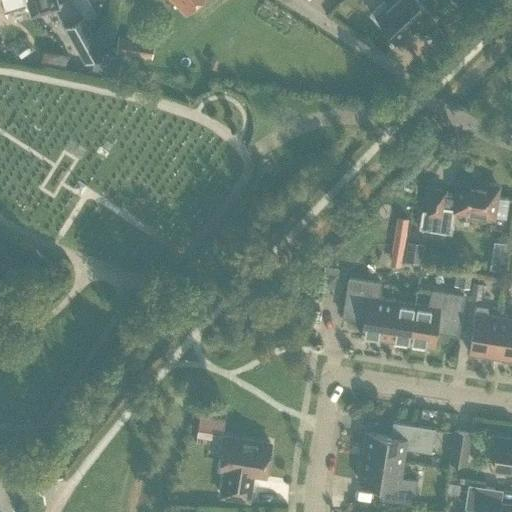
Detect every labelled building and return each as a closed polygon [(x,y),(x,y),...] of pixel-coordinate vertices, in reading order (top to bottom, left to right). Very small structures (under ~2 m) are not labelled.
[(27,7),(25,0),(0,0),(0,9),(5,8),(7,13),(27,7)] [(25,0),(27,7),(30,14),(59,5),(57,0),(25,0)] [(96,11),(89,0),(75,0),(85,17),(96,11)] [(196,0),(175,0),(185,10),(196,0)] [(391,0),(387,4),(383,0),(370,13),(380,24),(381,22),(389,31),(388,32),(390,35),(392,34),(398,41),(426,15),(435,24),(452,7),(445,0),(391,0)] [(104,51),(99,42),(84,16),(66,26),(86,62),(104,51)] [(154,39),(118,34),(115,52),(152,57),(154,39)] [(69,51),(46,47),(44,61),(67,65),(69,51)] [(493,216),(498,186),(458,179),(456,194),(444,193),(444,191),(430,188),(427,209),(421,208),(418,227),(451,231),(454,210),(467,212),(466,217),(479,219),(480,214),(493,216)] [(409,217),(396,215),(391,251),(403,253),(409,217)] [(407,243),(405,258),(419,260),(421,245),(407,243)] [(337,266),(324,264),(323,272),(322,272),(320,285),(333,287),(335,275),(336,276),(337,266)] [(363,319),(361,335),(409,343),(415,302),(379,296),(380,281),(348,276),(342,316),(363,319)] [(415,302),(409,343),(433,346),(436,330),(457,334),(463,294),(432,289),(428,304),(415,302)] [(493,356),(499,315),(487,313),(488,306),(476,304),(468,352),(493,356)] [(499,315),(493,356),(511,358),(511,311),(511,317),(499,315)] [(225,417),(199,413),(197,430),(222,434),(225,417)] [(366,431),(362,456),(403,462),(405,447),(431,451),(435,427),(393,421),(390,435),(366,431)] [(465,463),(470,431),(455,429),(450,460),(465,463)] [(264,475),(270,442),(226,435),(221,468),(225,469),(221,494),(249,499),(252,480),(246,479),(247,472),(264,475)] [(493,467),(511,470),(511,437),(498,436),(493,467)] [(401,476),(403,462),(362,456),(358,479),(383,483),(381,498),(413,503),(417,479),(401,476)] [(511,511),(511,503),(492,501),(494,487),(468,483),(464,507),(477,509),(476,511),(511,511)]
